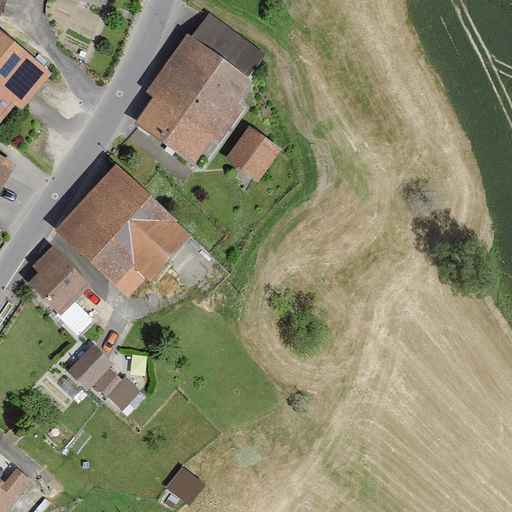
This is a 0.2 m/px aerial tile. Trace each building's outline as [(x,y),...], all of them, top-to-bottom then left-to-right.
[(54,78),(0,34),(0,130),(16,111),(23,116),(54,78)] [(254,88),(187,41),(146,99),(153,104),(135,129),(193,170),(212,144),(218,149),(244,113),(238,109),(254,88)] [(282,153),(249,130),(225,165),(258,188),(282,153)] [(0,194),(14,169),(0,161),(0,194)] [(195,244),(117,171),(55,237),(127,304),(144,285),(151,291),(195,244)] [(91,289),(53,251),(32,270),(39,277),(28,288),(59,320),(91,289)] [(94,348),(67,376),(87,394),(94,387),(107,399),(123,383),(110,371),(114,367),(94,348)] [(184,465),(168,485),(190,502),(206,481),(184,465)] [(1,491),(0,490),(0,511),(9,511),(32,484),(16,471),(1,491)]
